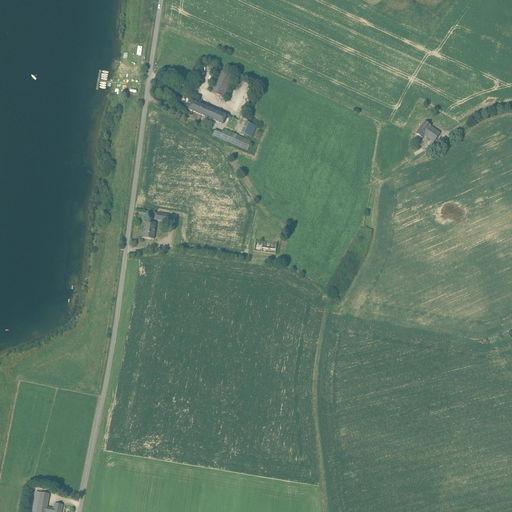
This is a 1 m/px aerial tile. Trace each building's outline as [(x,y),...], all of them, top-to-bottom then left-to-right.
[(225,98),(234,77),(220,70),(210,92),(225,98)] [(199,103),(193,100),(188,110),(222,125),(227,115),(200,103),(199,103)] [(252,137),(257,126),(247,121),(242,132),(252,137)] [(433,143),(440,133),(424,122),(416,134),(422,139),(424,136),(433,143)] [(215,130),(212,136),(247,151),(251,142),(224,130),(222,133),(215,130)] [(177,216),(155,213),(155,220),(176,223),(177,216)] [(156,224),(150,223),(145,222),(145,223),(144,230),(143,238),(154,240),(156,224)] [(254,252),(275,254),(277,245),(255,242),(254,252)] [(60,511),(62,506),(54,504),(53,509),(47,508),(49,495),(36,492),(32,511),(60,511)]
